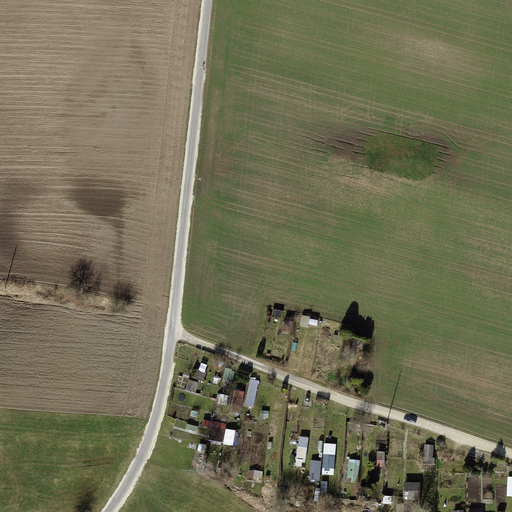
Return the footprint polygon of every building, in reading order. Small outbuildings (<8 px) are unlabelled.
[(257,408),(260,381),(251,380),(248,407),(257,408)] [(210,442),(225,444),(227,428),(213,426),(210,442)] [(227,430),(226,445),(235,446),(236,431),(227,430)] [(299,447),(294,446),(293,461),(308,462),(310,438),(300,437),(299,447)] [(325,470),(337,470),(337,444),(325,444),(325,470)] [(426,467),(436,467),(436,447),(426,447),(426,467)] [(349,460),(349,481),(361,481),(360,460),(349,460)] [(323,482),(323,461),(312,461),(311,481),(323,482)] [(264,480),(265,472),(251,470),(250,478),(264,480)] [(422,502),(423,484),(407,484),(407,502),(422,502)]
